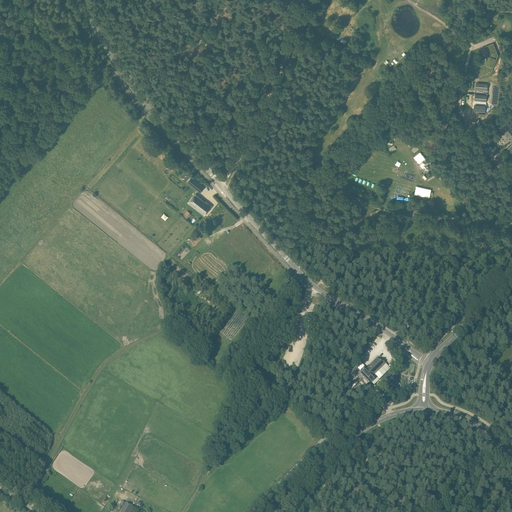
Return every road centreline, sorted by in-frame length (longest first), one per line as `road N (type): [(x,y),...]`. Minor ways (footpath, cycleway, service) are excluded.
road 1 (unknown): [(303,28),(222,203),(294,283),(294,309),(275,363),(382,418),(378,444),(329,491),(347,511)]
road 2 (tertiary): [(429,363),(295,268),(141,100),(78,0)]
road 3 (track): [(212,208),(209,196),(232,167),(299,32)]
road 4 (track): [(488,16),(455,102),(511,178)]
road 5 (tertiary): [(278,511),(358,431),(423,411)]
